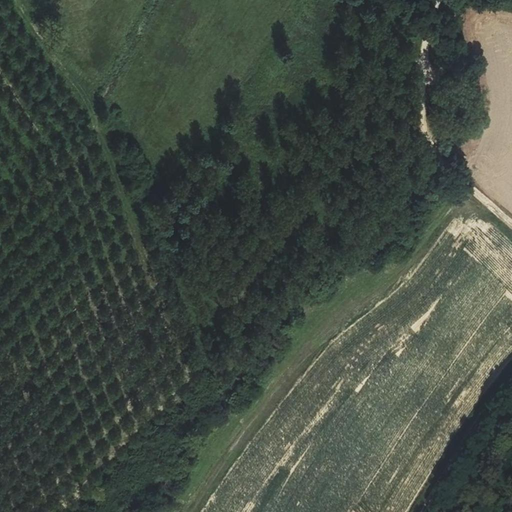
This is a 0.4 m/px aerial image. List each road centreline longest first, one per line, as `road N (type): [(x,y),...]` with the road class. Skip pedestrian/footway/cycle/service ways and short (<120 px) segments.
road 1 (track): [(465,184),(419,257),(330,332),(275,398),(199,511)]
road 2 (unclassified): [(502,216),(424,140),(422,74),(439,0)]
road 3 (track): [(420,511),(486,407),(511,382)]
